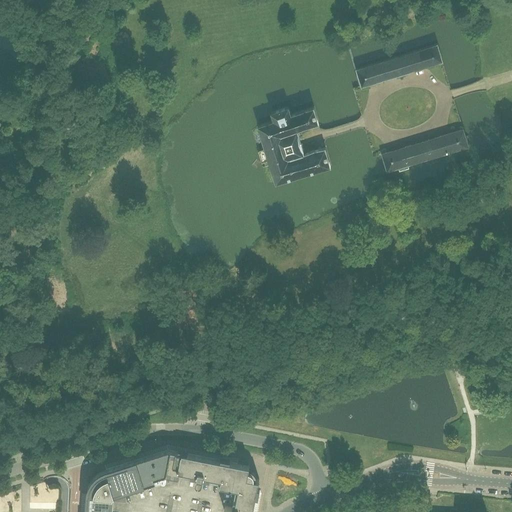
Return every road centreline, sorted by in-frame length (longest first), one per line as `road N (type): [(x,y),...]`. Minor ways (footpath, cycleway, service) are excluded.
road 1 (track): [(0,388),(62,389),(511,248)]
road 2 (residential): [(198,430),(212,403),(511,306)]
road 3 (track): [(73,0),(73,57),(52,153),(0,248)]
road 4 (residential): [(0,474),(130,433),(198,430)]
road 5 (residential): [(327,496),(299,449),(198,430)]
